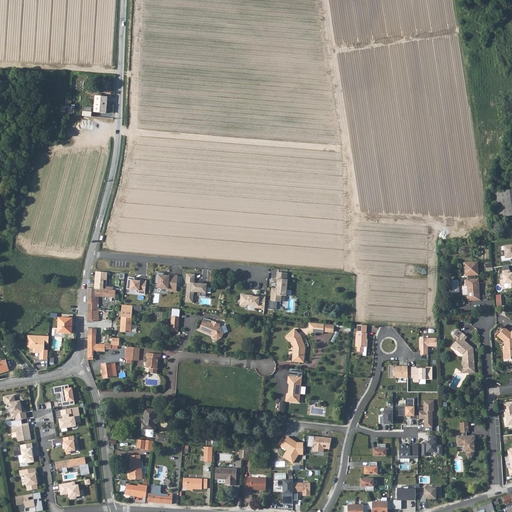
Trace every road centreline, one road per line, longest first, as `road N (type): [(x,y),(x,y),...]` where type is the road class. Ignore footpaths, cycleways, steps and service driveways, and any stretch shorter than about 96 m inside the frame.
road 1 (residential): [(125,0),(118,137),(90,254)]
road 2 (residential): [(96,395),(168,398),(172,355),(263,365)]
road 3 (residential): [(90,254),(256,269),(255,278)]
road 4 (track): [(121,71),(0,65)]
